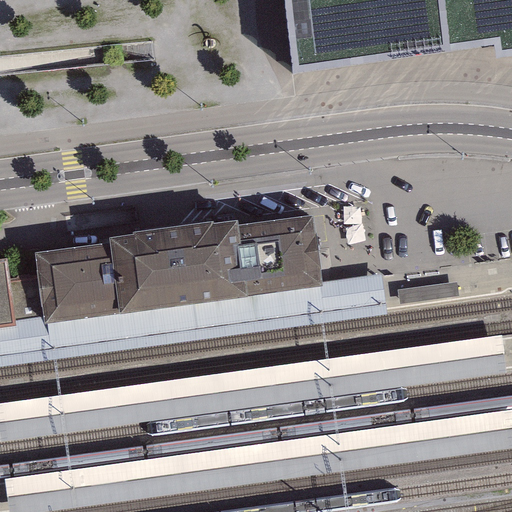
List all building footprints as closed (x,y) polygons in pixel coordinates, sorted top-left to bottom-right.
[(511,0),(283,0),(295,91),(452,69),(451,64),(494,58),(496,71),(511,68),(511,0)] [(40,276),(46,322),(323,286),(314,213),(239,223),(238,216),(110,233),(111,241),(36,251),(40,276)] [(0,327),(18,325),(12,280),(9,260),(0,260),(0,327)] [(40,276),(12,280),(18,325),(46,322),(40,276)] [(0,358),(387,306),(384,277),(323,286),(46,322),(18,325),(0,327),(0,358)] [(397,292),(399,306),(459,298),(457,283),(397,292)] [(0,408),(0,435),(507,365),(504,340),(0,408)] [(511,415),(5,484),(9,511),(511,442),(511,415)]
